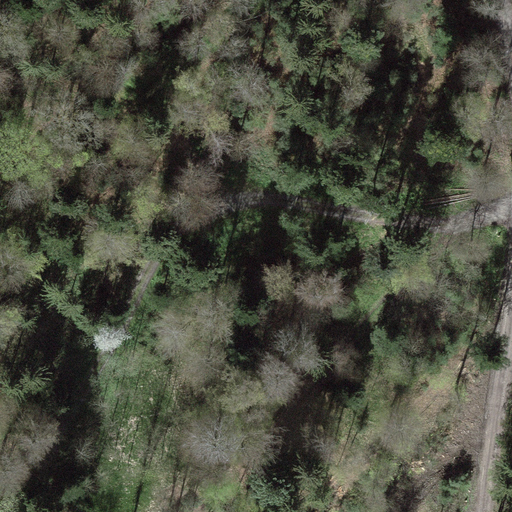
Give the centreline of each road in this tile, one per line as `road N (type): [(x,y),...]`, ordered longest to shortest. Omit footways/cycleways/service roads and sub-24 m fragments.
road 1 (track): [(0,482),(67,424),(95,387),(155,258),(213,201),(267,194),(404,224),(511,211)]
road 2 (track): [(511,293),(486,511)]
